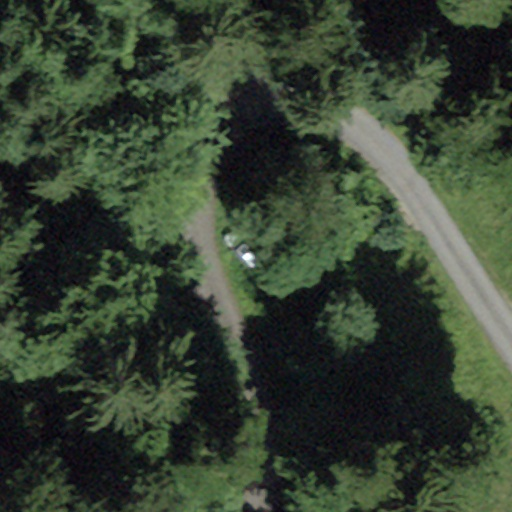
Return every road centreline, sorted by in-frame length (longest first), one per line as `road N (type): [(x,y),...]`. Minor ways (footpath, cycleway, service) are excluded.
road 1 (residential): [(511,340),(416,193),(333,115),(239,105),(199,197),(260,469),(249,511)]
road 2 (track): [(239,105),(138,15),(104,0)]
